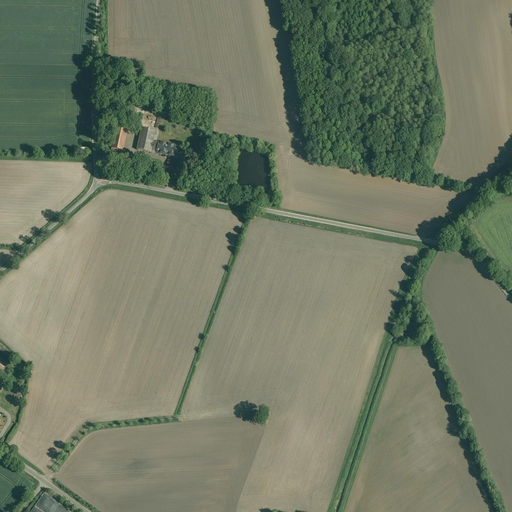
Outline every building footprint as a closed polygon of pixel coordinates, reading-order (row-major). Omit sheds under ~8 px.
[(128,129),(116,126),(111,149),(123,151),(128,129)] [(158,132),(142,128),(137,150),(150,153),(151,150),(153,141),(156,142),(158,132)] [(156,142),(153,141),(151,150),(160,152),(160,153),(174,156),(176,146),(156,142)] [(123,151),(111,149),(109,159),(121,161),(122,155),(123,151)] [(43,493),(30,511),(63,511),(67,508),(43,493)]
